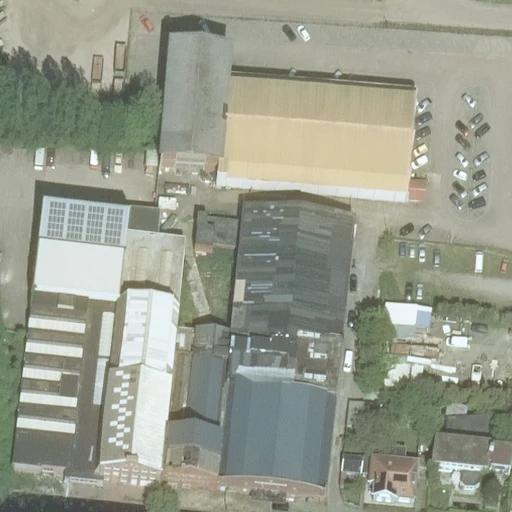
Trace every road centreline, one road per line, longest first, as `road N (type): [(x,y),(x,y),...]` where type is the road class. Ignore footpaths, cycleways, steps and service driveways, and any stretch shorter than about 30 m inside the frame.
road 1 (unknown): [(40,19),(438,52),(461,78),(456,233)]
road 2 (unknown): [(0,181),(145,195)]
